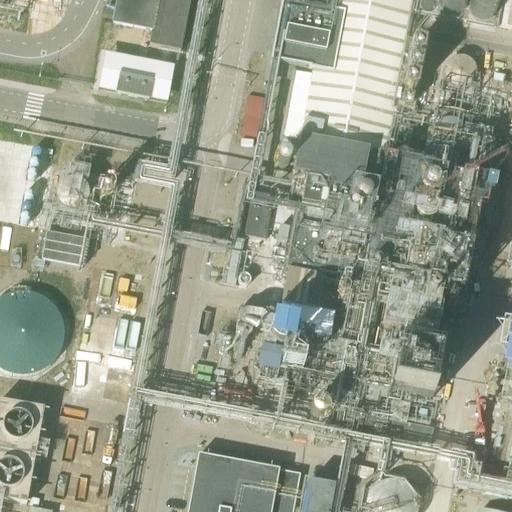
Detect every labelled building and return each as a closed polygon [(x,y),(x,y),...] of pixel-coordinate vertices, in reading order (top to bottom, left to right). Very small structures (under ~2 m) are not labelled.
[(152,31),(157,7),(119,0),(118,0),(114,23),(152,31)] [(158,0),(157,7),(152,31),(149,47),(181,53),(191,0),(158,0)] [(309,186),(306,207),(375,221),(382,223),(383,221),(409,226),(414,199),(388,193),(388,192),(377,190),(408,24),(409,24),(411,13),(438,18),(440,0),(329,0),(327,12),(315,73),(294,184),(309,186)] [(511,0),(502,0),(497,28),(511,31),(511,0)] [(315,73),(327,12),(283,4),(272,65),(315,73)] [(122,96),(170,105),(177,70),(129,60),(122,96)] [(77,181),(74,180),(71,179),(69,179),(67,179),(65,179),(64,180),(61,181),(58,183),(57,184),(56,185),(55,186),(54,188),(54,189),(53,191),(53,193),(53,194),(53,196),(53,197),(53,198),(54,200),(54,201),(56,204),(57,205),(58,206),(59,208),(61,208),(62,209),(64,210),(66,211),(70,211),(71,211),(74,210),(76,209),(77,208),(80,206),(81,205),(82,204),(83,203),(84,200),(85,198),(85,197),(85,195),(85,192),(85,191),(84,188),(83,186),(82,185),(81,184),(79,182),(77,181)] [(361,291),(375,221),(306,207),(298,206),(285,278),(361,291)] [(45,243),(44,268),(75,268),(76,244),(45,243)] [(0,388),(67,370),(46,291),(0,303),(0,388)] [(235,353),(259,354),(260,315),(237,314),(235,353)] [(428,384),(430,371),(420,364),(408,368),(406,381),(416,388),(428,384)] [(263,400),(286,401),(287,376),(264,375),(263,400)] [(0,452),(39,459),(46,414),(0,405),(0,452)] [(0,503),(30,508),(38,462),(0,455),(0,503)] [(293,511),(300,476),(197,457),(186,511),(293,511)] [(398,484),(395,484),(391,483),(388,483),(385,484),(382,484),(379,485),(376,487),(374,488),(372,490),(369,492),(368,494),(366,496),(365,498),(364,500),(363,503),(362,506),(362,509),(362,511),(361,511),(418,511),(418,509),(418,507),(417,504),(416,501),(415,498),(414,496),(412,493),(410,491),(408,490),(406,488),(404,487),(401,485),(398,484)] [(307,511),(331,511),(333,505),(309,501),(307,511)]
